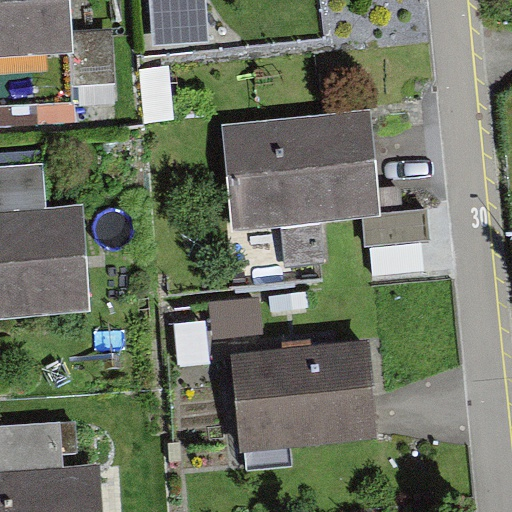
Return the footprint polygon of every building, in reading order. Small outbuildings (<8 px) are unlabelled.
[(0,0),(0,105),(74,102),(73,88),(115,85),(112,34),(69,37),(66,0),(0,0)] [(207,0),(149,0),(153,47),(210,43),(207,0)] [(171,66),(140,69),(145,123),(176,120),(171,66)] [(373,109),(222,124),(233,232),(282,228),(286,268),(329,263),(325,222),(363,218),(406,214),(403,186),(381,189),(373,109)] [(0,317),(93,309),(84,204),(48,207),(45,162),(0,165),(0,317)] [(406,214),(363,218),(366,248),(433,243),(430,212),(406,214)] [(261,298),(210,303),(214,340),(264,335),(261,298)] [(371,340),(231,354),(241,453),(381,438),(371,340)] [(79,421),(0,425),(0,511),(103,511),(101,465),(65,467),(64,455),(81,454),(79,421)]
